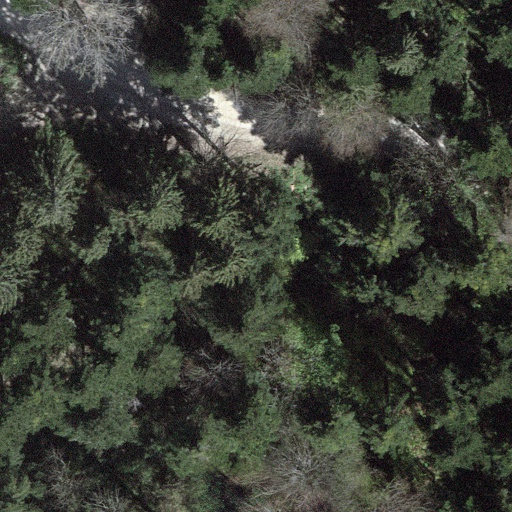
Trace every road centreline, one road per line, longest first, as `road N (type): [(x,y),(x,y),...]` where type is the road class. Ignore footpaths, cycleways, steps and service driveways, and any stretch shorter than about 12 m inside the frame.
road 1 (unclassified): [(10,0),(276,125),(379,139),(511,138)]
road 2 (track): [(0,117),(135,0)]
